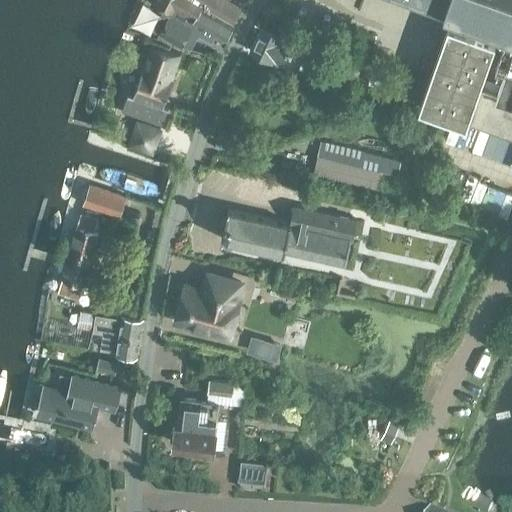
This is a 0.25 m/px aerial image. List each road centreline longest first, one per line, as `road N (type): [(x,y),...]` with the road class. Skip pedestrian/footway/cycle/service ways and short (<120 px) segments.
road 1 (residential): [(135,503),(153,322),(175,216),(224,78),(263,0)]
road 2 (residential): [(387,511),(405,491),(490,299),(511,289)]
road 3 (residential): [(135,503),(274,511)]
